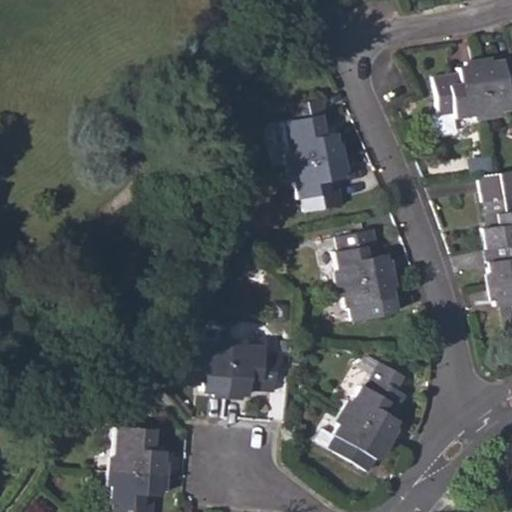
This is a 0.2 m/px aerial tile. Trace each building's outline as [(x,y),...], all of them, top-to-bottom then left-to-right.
[(472,65),(480,113),(504,110),(504,106),(511,104),(511,81),(508,59),(472,65)] [(447,114),(448,119),(480,113),(472,65),(451,68),(453,76),(427,80),(433,116),(447,114)] [(277,122),(285,168),(334,158),(329,132),(318,134),(315,121),(314,120),(310,100),(286,105),(289,118),(277,122)] [(276,188),(281,215),(333,205),(328,180),(338,177),(334,158),(285,168),(288,186),(276,188)] [(476,227),(479,250),(511,244),(511,170),(489,174),(476,176),(479,200),(481,200),(485,226),(476,227)] [(328,250),(334,285),(382,276),(378,253),(371,254),(368,230),(331,236),(333,250),(328,250)] [(283,233),(263,237),(263,238),(266,253),(267,256),(286,252),(283,233)] [(263,238),(253,239),(261,254),(266,253),(263,238)] [(511,244),(479,250),(485,287),(511,282),(511,244)] [(343,307),(345,320),(389,312),(382,276),(334,285),(338,308),(343,307)] [(497,305),(500,330),(511,328),(511,282),(485,287),(488,306),(497,305)] [(195,391),(221,393),(225,342),(179,339),(174,380),(196,381),(195,391)] [(221,393),(242,395),(243,387),(269,390),(271,352),(257,352),(258,345),(225,342),(221,393)] [(372,379),(379,365),(374,363),(367,376),(372,379)] [(340,413),(382,438),(392,420),(386,416),(399,394),(391,389),(399,376),(379,365),(372,379),(367,376),(360,387),(356,384),(340,413)] [(323,448),(363,471),(382,438),(340,413),(327,434),(329,436),(323,448)] [(107,471),(155,475),(156,451),(147,451),(149,429),(110,426),(107,471)] [(107,511),(144,511),(146,496),(153,497),(155,475),(107,471),(104,504),(108,505),(107,511)]
